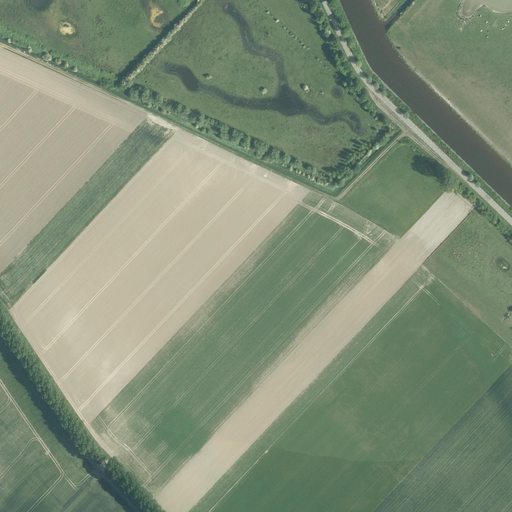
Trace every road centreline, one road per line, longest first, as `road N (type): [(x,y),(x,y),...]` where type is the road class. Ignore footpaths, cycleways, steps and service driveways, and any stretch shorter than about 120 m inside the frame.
road 1 (track): [(405,133),(330,198),(0,44)]
road 2 (tertiary): [(511,221),(363,78),(323,0)]
road 3 (track): [(138,511),(84,452),(0,329)]
road 4 (track): [(457,169),(435,162),(405,133),(363,78)]
